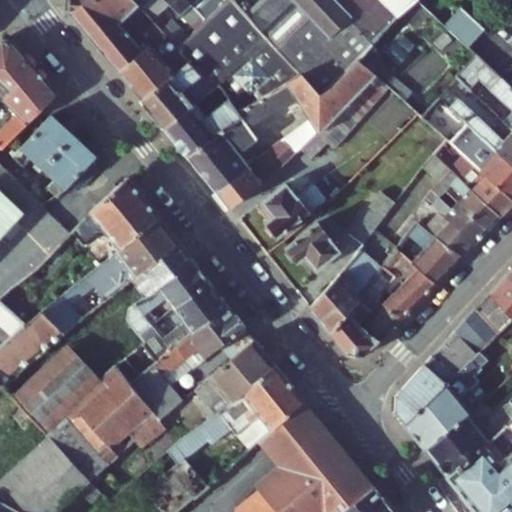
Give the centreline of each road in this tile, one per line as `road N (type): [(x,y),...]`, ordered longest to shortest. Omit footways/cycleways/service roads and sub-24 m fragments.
road 1 (tertiary): [(28,0),(351,402)]
road 2 (tertiary): [(511,245),(351,402)]
road 3 (unknown): [(136,134),(0,266)]
road 4 (tertiary): [(351,402),(432,511)]
